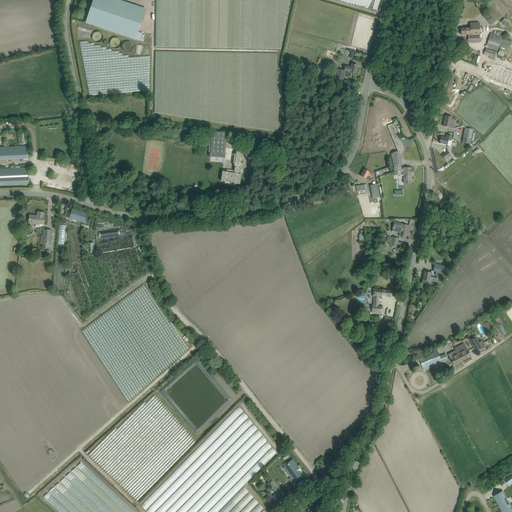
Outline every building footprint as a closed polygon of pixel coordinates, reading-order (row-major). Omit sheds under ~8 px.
[(93,0),(85,23),(135,40),(144,15),(115,5),(117,0),(93,0)] [(489,14),(484,18),(490,25),(495,21),(489,14)] [(506,19),(502,23),(508,28),(511,25),(506,19)] [(461,35),(468,35),(470,35),(470,30),(473,30),(473,26),(479,26),(479,23),(470,23),(470,28),(461,28),(461,35)] [(480,41),(479,26),(473,26),(473,30),(470,30),(470,35),(468,35),(468,42),(480,41)] [(486,47),(498,51),(502,35),(499,34),(494,33),(494,35),(490,34),(486,47)] [(129,54),(135,49),(129,42),(123,48),(129,54)] [(483,55),(493,58),(494,52),(485,49),(483,55)] [(337,69),(337,71),(330,69),(328,77),(333,78),(343,80),(345,72),(346,72),(346,71),(350,72),(356,73),(357,66),(352,64),(351,68),(345,67),(344,71),(337,69)] [(511,70),(494,64),(489,78),(511,86),(511,70)] [(445,116),(443,126),(450,127),(453,128),(454,122),(455,122),(456,118),(452,118),(452,117),(445,116)] [(395,137),(393,132),(398,130),(397,129),(400,127),(397,119),(394,120),(395,123),(390,125),(387,126),(393,138),(395,137)] [(462,143),(472,145),(480,137),(473,129),(465,128),(462,143)] [(210,157),(223,158),(225,135),(227,135),(227,133),(212,132),(210,157)] [(439,144),(451,146),(451,141),(452,136),(447,135),(446,138),(441,137),(440,140),(440,141),(439,144)] [(0,147),(0,160),(28,159),(27,146),(0,147)] [(480,150),(473,154),(476,158),(482,154),(480,150)] [(240,169),(240,168),(239,168),(239,167),(241,168),(242,163),(243,164),(243,163),(242,162),(244,152),(236,151),(236,154),(235,154),(233,163),(234,164),(234,166),(236,167),(235,167),(234,172),(235,172),(235,173),(222,171),(221,181),(240,184),(241,174),(238,174),(239,173),(240,168),(240,169)] [(394,166),(401,164),(398,151),(392,154),(394,166)] [(447,151),(441,156),(446,162),(452,158),(447,151)] [(0,169),(0,185),(29,184),(28,168),(0,169)] [(375,172),(376,177),(390,173),(388,168),(375,172)] [(404,168),(401,168),(401,175),(404,175),(404,184),(407,184),(408,184),(411,184),(411,174),(413,174),(413,169),(411,169),(411,168),(404,168)] [(366,171),(364,170),(361,176),(370,181),(373,174),(367,171),(367,170),(366,170),(366,171)] [(377,184),(371,185),(373,199),(380,198),(377,184)] [(70,218),(85,223),(87,214),(73,209),(70,218)] [(29,223),(44,225),(44,217),(44,213),(37,212),(37,216),(34,216),(29,215),(29,223)] [(394,222),(392,231),(395,232),(396,232),(400,232),(399,236),(406,237),(409,226),(394,222)] [(43,230),(42,244),(50,245),(51,230),(43,230)] [(392,238),(390,245),(390,246),(396,247),(398,239),(392,237),(392,238)] [(435,275),(443,276),(444,271),(445,271),(446,268),(444,268),(445,266),(435,264),(436,263),(435,263),(433,271),(435,271),(435,275)] [(424,272),(423,280),(429,281),(437,282),(438,278),(430,277),(431,273),(424,272)] [(388,291),(377,290),(376,290),(376,296),(374,296),(373,306),(372,306),(372,312),(382,313),(383,306),(378,306),(379,295),(396,297),(397,291),(388,290),(388,291)] [(488,333),(492,331),(487,322),(483,324),(488,333)] [(470,341),(475,352),(481,349),(485,347),(482,341),(476,344),(475,342),(478,340),(476,335),(469,339),(470,341)] [(470,356),(465,346),(457,351),(462,361),(470,356)] [(454,365),(462,361),(457,351),(456,351),(456,350),(453,352),(455,355),(450,358),(450,357),(449,357),(452,362),(451,362),(452,362),(454,365)] [(419,359),(423,370),(432,366),(432,367),(448,360),(445,354),(439,356),(437,352),(419,359)] [(434,368),(437,375),(443,373),(441,366),(434,368)] [(291,478),(295,484),(304,477),(301,473),(300,474),(296,469),(297,468),(293,462),(288,466),(289,467),(286,469),(293,477),(291,478)] [(270,486),(275,492),(277,491),(280,489),(275,483),(273,480),(270,483),(271,484),(270,486)] [(273,508),(273,507),(274,505),(275,506),(284,498),(284,497),(278,492),(272,498),(270,495),(265,499),(273,508)] [(503,494),(500,496),(499,495),(499,496),(498,497),(498,496),(498,497),(496,498),(495,496),(495,497),(503,511),(505,511),(506,511),(507,511),(508,511),(511,509),(511,508),(511,509),(509,504),(509,503),(507,499),(506,499),(503,494),(504,494),(503,494)]
